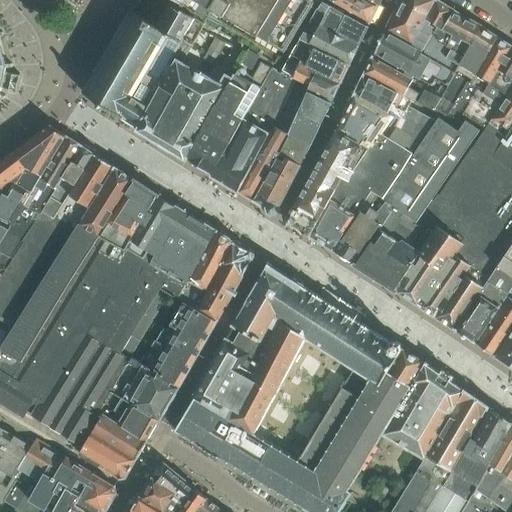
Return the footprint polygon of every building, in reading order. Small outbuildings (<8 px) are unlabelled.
[(205,24),(204,23),(211,11),(223,18),(224,18),(257,37),(258,35),(271,43),(270,44),(284,53),(313,7),(315,3),(309,1),(309,0),(174,0),(158,28),(131,12),(93,79),(108,88),(99,103),(139,128),(169,75),(173,69),(172,67),(168,65),(181,43),(191,49),(205,24)] [(379,5),(369,0),(327,0),(370,23),(379,5)] [(425,20),(435,0),(402,0),(387,31),(429,55),(427,59),(454,74),(464,56),(447,46),(438,41),(440,38),(433,34),(438,27),(425,20)] [(453,11),(436,0),(435,0),(425,20),(438,27),(433,34),(440,38),(438,41),(447,46),(453,35),(442,29),(453,11)] [(350,65),(368,28),(323,3),(318,10),(317,10),(302,37),(350,65)] [(464,56),(481,27),(482,27),(453,11),(442,29),(453,35),(447,46),(464,56)] [(454,74),(433,110),(445,115),(466,81),(469,83),(497,37),(481,27),(464,56),(454,74)] [(429,84),(419,103),(433,110),(454,74),(427,59),(429,55),(387,31),(375,54),(429,84)] [(0,97),(4,100),(6,96),(1,93),(2,89),(14,91),(15,94),(18,93),(16,90),(19,78),(22,76),(20,74),(18,75),(6,72),(7,68),(13,68),(13,65),(12,64),(7,64),(0,39),(0,38),(4,36),(4,34),(4,33),(2,32),(0,33),(0,97)] [(350,65),(302,37),(297,45),(303,49),(299,56),(305,59),(304,62),(341,83),(350,65)] [(445,115),(459,123),(462,118),(461,117),(465,112),(463,111),(477,89),(483,93),(493,77),(508,54),(511,48),(511,46),(497,37),(469,83),(466,81),(445,115)] [(169,75),(139,128),(158,140),(157,141),(169,148),(169,147),(187,158),(232,78),(225,74),(221,81),(223,82),(221,86),(210,80),(210,79),(207,78),(208,77),(197,71),(196,71),(194,70),(193,70),(183,64),(183,63),(182,63),(191,49),(181,43),(168,65),(172,67),(173,69),(169,75)] [(303,49),(297,45),(282,73),(297,80),(311,86),(309,91),(331,103),(341,83),(304,62),(305,59),(299,56),(303,49)] [(465,112),(466,112),(484,124),(500,102),(511,83),(511,48),(508,54),(493,77),(483,93),(477,89),(463,111),(465,112)] [(249,50),(242,64),(252,69),(259,56),(249,50)] [(424,85),(374,58),(365,76),(413,100),(416,101),(424,85)] [(272,69),(262,63),(252,79),(263,85),(261,88),(211,174),(239,191),(274,127),(275,127),(283,111),(285,105),(294,85),(297,80),(282,73),(281,75),(272,69)] [(232,78),(187,158),(211,174),(261,88),(234,74),(232,78)] [(355,95),(387,113),(400,120),(405,113),(406,113),(413,100),(365,76),(355,95)] [(331,103),(309,91),(308,92),(294,85),(285,105),(299,112),(321,124),(331,103)] [(506,119),(511,123),(511,122),(511,92),(489,124),(498,130),(501,127),(506,119)] [(400,120),(387,113),(355,95),(346,114),(377,133),(378,131),(380,132),(386,120),(397,126),(400,120)] [(288,132),(297,115),(290,112),(282,131),(275,127),(274,127),(239,191),(254,201),(279,151),(288,132)] [(321,124),(299,112),(297,115),(288,132),(311,145),(321,124)] [(346,114),(336,133),(359,146),(365,150),(368,152),(370,149),(377,133),(346,114)] [(394,208),(356,265),(382,281),(395,290),(418,254),(409,248),(412,244),(410,243),(418,230),(414,227),(432,200),(467,150),(480,130),(466,121),(459,132),(439,118),(414,155),(409,162),(403,172),(399,170),(379,198),(394,208)] [(501,127),(498,130),(489,124),(472,149),(440,195),(438,195),(433,201),(432,200),(414,227),(418,230),(410,243),(412,244),(409,248),(418,254),(395,290),(421,307),(456,329),(511,246),(511,122),(511,123),(507,130),(501,127)] [(49,126),(41,132),(45,137),(17,184),(33,194),(67,137),(49,126)] [(342,176),(309,235),(310,236),(310,235),(333,250),(357,212),(370,192),(379,198),(399,170),(403,172),(409,162),(414,155),(412,154),(413,153),(406,149),(413,138),(397,128),(390,138),(380,133),(370,149),(368,152),(365,150),(351,172),(349,170),(347,173),(344,178),(342,176)] [(41,132),(0,163),(0,186),(12,193),(17,184),(45,137),(41,132)] [(311,145),(288,132),(279,151),(301,166),(311,145)] [(359,146),(336,133),(287,222),(303,231),(303,232),(309,235),(342,176),(344,178),(349,170),(347,169),(359,146)] [(84,147),(67,137),(33,194),(17,184),(10,197),(1,193),(0,195),(0,217),(13,224),(11,228),(16,231),(12,238),(23,244),(42,213),(84,147)] [(95,155),(84,147),(42,213),(55,221),(95,155)] [(279,208),(301,166),(279,151),(254,201),(269,211),(279,208)] [(19,280),(15,279),(5,273),(3,276),(0,280),(0,314),(3,317),(1,321),(14,328),(51,270),(116,168),(95,155),(55,221),(42,213),(23,244),(17,254),(27,261),(29,263),(30,266),(30,270),(30,273),(28,276),(25,278),(22,280),(19,280)] [(71,283),(136,181),(116,168),(51,270),(71,283)] [(113,394),(130,358),(121,353),(161,289),(175,298),(216,231),(158,196),(136,181),(71,283),(64,293),(14,377),(0,368),(0,403),(12,411),(15,405),(52,428),(54,425),(61,430),(60,432),(83,446),(91,432),(102,413),(113,394)] [(357,212),(333,250),(356,265),(394,208),(379,198),(370,192),(357,212)] [(0,273),(1,275),(9,259),(0,253),(0,245),(9,230),(0,225),(0,273)] [(235,243),(234,243),(234,242),(216,231),(175,298),(184,303),(198,311),(209,291),(235,243)] [(198,311),(217,322),(241,281),(253,259),(251,253),(235,243),(209,291),(198,311)] [(511,246),(456,329),(475,342),(511,286),(511,246)] [(303,286),(294,280),(269,264),(235,325),(243,330),(236,344),(227,339),(194,397),(196,398),(176,431),(310,511),(340,511),(353,492),(350,490),(383,436),(424,460),(465,391),(451,381),(453,378),(443,371),(441,373),(426,363),(426,364),(409,354),(402,350),(402,349),(401,344),(397,341),(392,343),(391,343),(362,324),(367,316),(323,287),(317,295),(303,286)] [(511,286),(475,342),(495,356),(511,329),(511,286)] [(198,311),(184,303),(168,331),(165,328),(144,364),(180,386),(217,322),(198,311)] [(511,329),(495,356),(511,366),(511,329)] [(130,357),(130,358),(113,394),(122,400),(159,422),(180,386),(144,364),(130,357)] [(428,511),(444,486),(452,472),(453,471),(491,409),(465,391),(424,460),(410,483),(392,511),(428,511)] [(159,422),(122,400),(116,410),(124,416),(119,424),(148,441),(159,422)] [(511,425),(511,423),(491,409),(453,471),(452,472),(444,486),(470,501),(470,502),(474,495),(482,483),(481,482),(511,425)] [(119,424),(102,413),(91,432),(137,460),(148,441),(119,424)] [(511,511),(511,425),(481,482),(482,483),(470,502),(470,501),(462,511),(511,511)] [(0,511),(5,502),(4,501),(17,479),(22,472),(19,470),(33,448),(0,428),(0,511)] [(137,460),(91,432),(83,446),(79,454),(121,480),(127,478),(137,460)] [(117,488),(37,441),(33,448),(19,470),(22,472),(5,502),(18,508),(24,499),(46,511),(107,511),(117,494),(117,488)] [(158,465),(151,478),(174,497),(172,500),(182,509),(180,511),(198,511),(207,499),(165,463),(158,465)] [(174,497),(151,478),(141,496),(163,511),(180,511),(182,509),(172,500),(174,497)] [(462,511),(467,505),(470,501),(444,486),(428,511),(462,511)] [(163,511),(141,496),(131,511),(163,511)] [(46,511),(24,499),(18,508),(24,511),(46,511)] [(220,511),(221,510),(207,499),(198,511),(220,511)]
